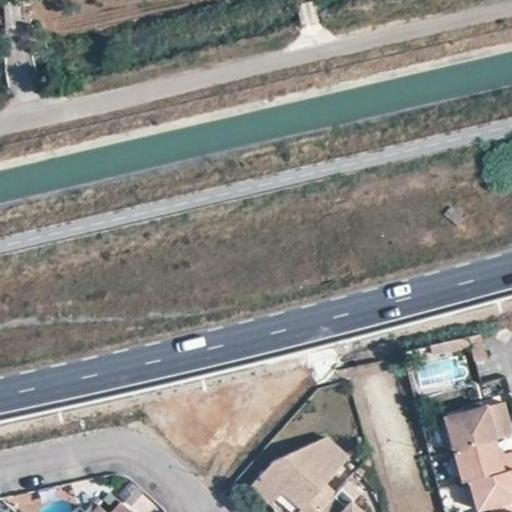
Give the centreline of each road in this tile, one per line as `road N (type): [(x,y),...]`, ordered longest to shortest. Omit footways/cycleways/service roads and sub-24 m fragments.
road 1 (secondary): [(0,395),(511,268)]
road 2 (unclassified): [(511,10),(0,125)]
road 3 (residential): [(0,480),(137,457),(200,511)]
road 4 (unknown): [(20,120),(10,0)]
